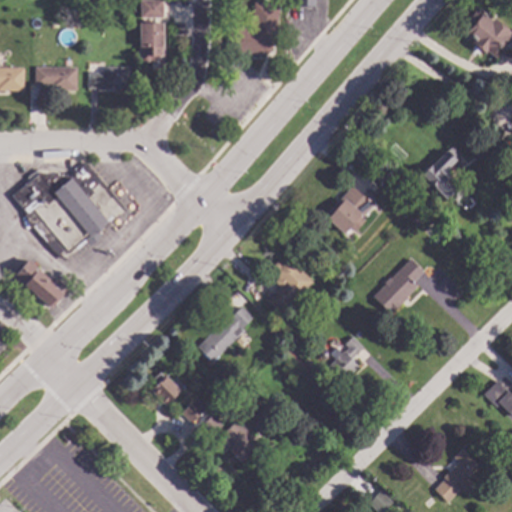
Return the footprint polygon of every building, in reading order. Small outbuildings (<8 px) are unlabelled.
[(161,0),(161,17),(138,17),(138,0),(161,0)] [(278,5),(272,45),(270,47),(269,50),(265,54),(260,54),(259,55),(225,50),(229,25),(246,28),(249,25),(252,3),(258,3),(278,5)] [(480,14),(481,13),(490,21),(492,18),(510,33),(508,35),(510,37),(493,57),(485,51),(483,53),(470,42),(471,40),(458,29),(473,9),(480,14)] [(160,56),(138,56),(138,23),(161,23),(160,56)] [(21,90),(0,90),(0,67),(22,68),(21,90)] [(74,90),(48,90),(48,85),(33,85),(33,67),(75,67),(74,90)] [(127,90),(86,89),(86,72),(101,73),(101,67),(127,67),(127,90)] [(459,153),(443,168),(447,172),(441,177),(453,189),(443,198),(420,174),(450,145),(459,153)] [(123,210),(97,231),(100,235),(86,247),(83,243),(62,261),(50,250),(31,226),(27,227),(23,213),(24,212),(10,196),(28,180),(25,176),(33,169),(36,173),(63,176),(63,173),(70,174),(83,163),(123,210)] [(370,203),(359,216),(363,219),(352,231),(348,227),(343,233),(323,215),(349,185),(370,203)] [(401,199),(395,205),(390,200),(396,194),(401,199)] [(418,222),(415,226),(410,221),(413,217),(418,222)] [(310,281),(276,314),(263,300),(277,286),(273,281),(275,279),(266,270),(276,260),(277,262),(285,255),(310,281)] [(421,272),(411,282),(415,286),(388,314),(370,296),(382,284),(381,282),(387,277),(388,278),(408,258),(421,272)] [(52,282),(55,279),(64,286),(56,296),(58,298),(49,309),(12,276),(26,259),(52,282)] [(432,265),(425,272),(422,268),(429,262),(432,265)] [(250,317),(239,329),(241,331),(210,362),(195,346),(213,329),(211,328),(216,323),(217,324),(220,322),(223,325),(228,319),(226,318),(239,306),(250,317)] [(360,347),(349,359),(356,366),(336,385),(321,370),(334,358),(333,357),(338,352),(339,353),(341,351),(342,352),(346,347),(342,344),(350,336),(360,347)] [(326,352),(326,356),(323,360),(319,360),(315,356),(315,352),(317,349),(323,348),(326,352)] [(162,376),(163,375),(178,390),(163,405),(148,390),(155,384),(151,380),(158,373),(162,376)] [(511,419),(497,403),(493,407),(480,394),(495,380),(507,392),(511,390),(511,419)] [(204,408),(189,423),(179,412),(194,398),(204,408)] [(220,415),(216,419),(212,415),(216,411),(220,415)] [(220,425),(209,436),(199,425),(210,415),(220,425)] [(250,436),(246,440),(253,447),(238,462),(223,446),(222,448),(214,439),(234,419),(250,436)] [(477,467),(464,480),(470,485),(463,492),(457,487),(455,489),(455,490),(444,501),(432,489),(442,478),(441,477),(452,465),(447,460),(459,449),(477,467)] [(390,502),(380,511),(375,511),(366,503),(378,490),(390,502)] [(433,502),(426,508),(421,502),(428,496),(433,502)]
